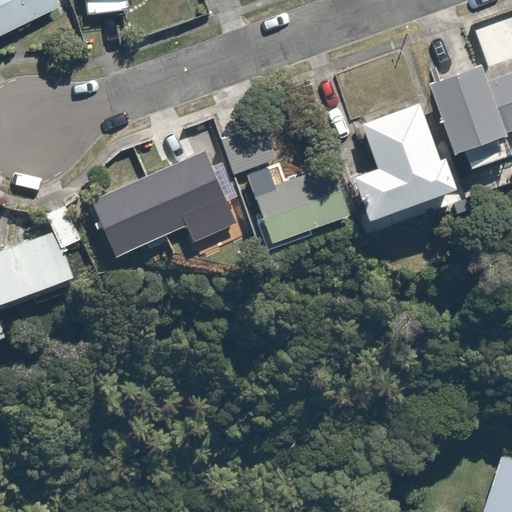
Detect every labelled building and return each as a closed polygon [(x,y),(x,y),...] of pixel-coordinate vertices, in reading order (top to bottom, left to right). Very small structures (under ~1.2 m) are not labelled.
[(60,0),(0,0),(0,33),(63,6),(60,0)] [(89,0),(90,15),(127,13),(126,0),(89,0)] [(487,80),(436,97),(459,165),(468,162),(473,178),(511,164),(511,152),(509,142),(511,141),(511,81),(490,89),(487,80)] [(424,109),(367,126),(381,174),(369,177),(356,181),(373,235),(465,208),(451,162),(441,165),(424,109)] [(218,187),(233,181),(220,152),(198,162),(184,129),(149,145),(164,177),(95,208),(120,264),(231,215),(218,187)] [(327,152),(247,179),(270,246),(349,219),(327,152)] [(0,322),(80,293),(65,252),(83,245),(68,207),(44,216),(52,236),(0,255),(0,322)] [(511,511),(511,459),(504,457),(486,511),(511,511)]
